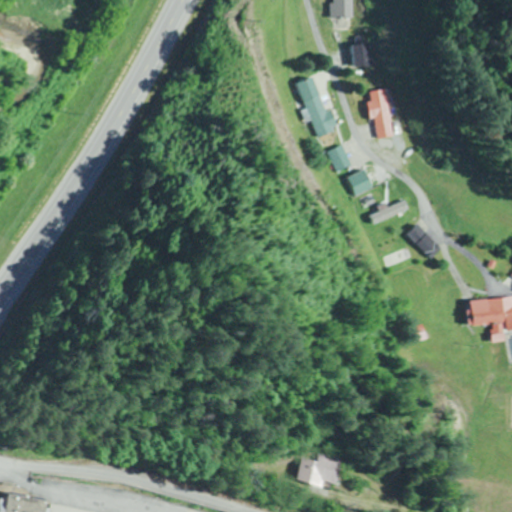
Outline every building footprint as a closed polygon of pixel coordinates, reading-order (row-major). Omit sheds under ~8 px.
[(334,0),(334,19),(353,19),(353,0),(334,0)] [(352,47),(354,70),(373,68),(370,45),(352,47)] [(295,86),(316,138),(336,130),(329,112),(325,113),(311,80),(295,86)] [(378,141),(407,137),(405,124),(393,126),(388,91),(371,94),(372,103),(368,104),(370,122),(375,121),(378,141)] [(349,166),(339,147),(325,155),(335,174),(349,166)] [(370,191),(364,172),(345,179),(351,197),(370,191)] [(435,246),(415,226),(405,236),(425,256),(435,246)] [(511,298),(467,302),(468,328),(487,327),(488,343),(501,342),(501,334),(511,332),(511,298)] [(342,463),(306,453),(297,484),(333,495),(342,463)] [(79,511),(9,499),(6,511),(79,511)]
